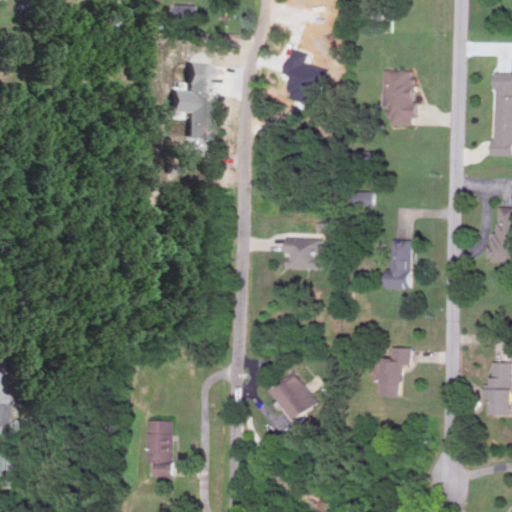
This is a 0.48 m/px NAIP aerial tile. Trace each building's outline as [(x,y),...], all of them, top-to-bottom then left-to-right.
[(199,3),(179,2),(178,20),(199,20),(199,3)] [(331,67),(310,62),(313,52),(296,47),(289,72),(299,74),(293,97),(321,104),(331,67)] [(207,137),(211,62),(189,61),(187,89),(172,88),(171,109),(185,110),(184,135),(207,137)] [(418,69),(390,68),(389,123),(416,124),(416,116),(422,116),(422,100),(417,99),(418,69)] [(511,153),(511,70),(499,71),(497,153),(511,153)] [(358,204),(378,204),(378,190),(359,189),(358,204)] [(511,205),(499,205),(497,259),(511,259),(511,205)] [(321,237),(288,236),(288,251),(291,252),(291,266),(325,267),(326,255),(320,254),(321,237)] [(417,239),(395,238),(395,287),(416,287),(417,239)] [(415,345),(396,345),(396,356),(384,356),(384,394),(408,394),(408,362),(415,362),(415,345)] [(511,360),(496,360),(496,382),(488,382),(488,396),(495,396),(494,413),(511,413),(511,360)] [(276,388),(300,419),(323,401),(300,370),(276,388)] [(179,419),(152,419),(151,460),(161,461),(161,475),(177,476),(179,419)] [(0,483),(8,484),(9,444),(0,444),(0,483)]
